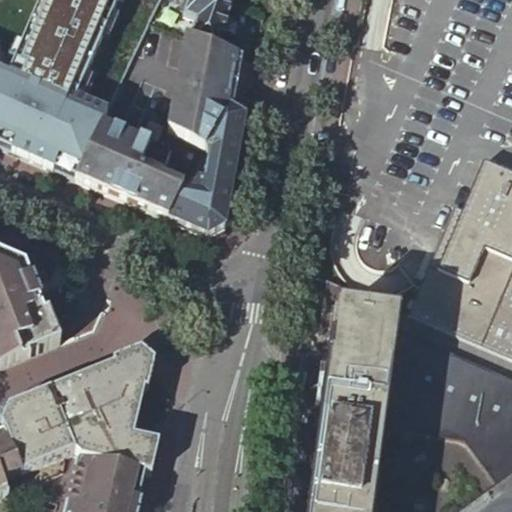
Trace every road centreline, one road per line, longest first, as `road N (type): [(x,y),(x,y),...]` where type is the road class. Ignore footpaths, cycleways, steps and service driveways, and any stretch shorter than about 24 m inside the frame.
road 1 (residential): [(305,0),(256,299)]
road 2 (residential): [(0,187),(256,299)]
road 3 (unclassified): [(229,398),(184,472),(178,511)]
